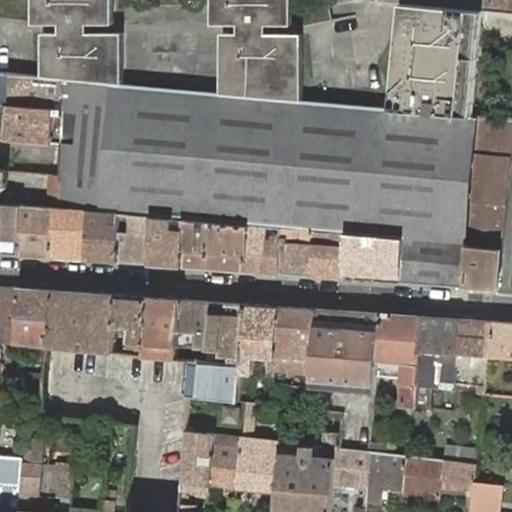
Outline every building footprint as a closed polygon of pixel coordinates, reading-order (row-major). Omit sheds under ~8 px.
[(34,0),(35,24),(60,24),(60,27),(60,32),(44,32),(44,77),(62,78),(124,85),(123,32),(89,32),(89,28),(89,24),(113,24),(113,0),(34,0)] [(212,0),(213,24),(239,24),(239,28),(239,33),(223,32),(222,94),(304,101),(303,33),(268,33),(268,28),(268,24),(293,24),(292,0),(212,0)] [(511,0),(410,0),(411,1),(485,9),(511,11),(511,0)] [(411,1),(406,1),(404,16),(395,109),(475,115),(483,23),(485,9),(411,1)] [(44,77),(10,73),(7,105),(10,106),(62,110),(62,78),(44,77)] [(222,94),(124,85),(62,78),(62,110),(62,115),(62,144),(62,155),(62,175),(61,208),(88,210),(104,212),(104,208),(274,223),(406,235),(405,237),(402,281),(466,286),(469,245),(503,249),(511,149),(511,118),(478,116),(475,115),(395,109),(304,101),(222,94)] [(62,115),(62,110),(10,106),(7,139),(51,142),(54,115),(62,115)] [(0,169),(0,190),(6,190),(9,187),(9,171),(0,169)] [(62,175),(49,174),(48,208),(57,208),(57,207),(61,208),(62,175)] [(24,206),(0,204),(0,252),(20,254),(24,206)] [(55,257),(57,208),(48,208),(24,206),(20,254),(55,257)] [(85,259),(88,210),(61,208),(57,207),(57,208),(55,257),(85,259)] [(121,213),(104,212),(88,210),(85,259),(119,261),(121,213)] [(151,264),(153,215),(121,213),(119,261),(151,264)] [(183,266),(184,219),(153,215),(151,264),(183,266)] [(249,270),(250,225),(184,219),(183,266),(249,270)] [(281,273),(283,227),(250,225),(249,270),(281,273)] [(314,275),(316,229),(283,227),(281,273),(314,275)] [(314,275),(347,278),(349,232),(316,229),(314,275)] [(347,278),(402,281),(405,237),(349,232),(347,278)] [(499,287),(503,249),(469,245),(466,286),(498,288),(499,287)] [(20,287),(0,285),(0,340),(17,342),(20,287)] [(17,342),(50,345),(54,289),(20,287),(17,342)] [(54,289),(50,345),(59,346),(115,352),(117,325),(118,294),(54,289)] [(150,296),(118,294),(117,325),(136,326),(135,344),(147,345),(150,296)] [(147,345),(147,355),(179,358),(183,299),(150,296),(147,345)] [(183,299),(179,358),(189,358),(190,346),(211,348),(214,301),(183,299)] [(211,348),(211,360),(244,364),(246,303),(214,301),(211,348)] [(244,364),(242,382),(254,383),(257,365),(275,368),(279,305),(246,303),(244,364)] [(279,305),(275,368),(312,373),(316,308),(279,305)] [(335,388),(376,391),(377,373),(383,313),(316,308),(312,373),(311,385),(335,388)] [(422,315),(383,313),(377,373),(404,375),(402,396),(417,398),(418,384),(422,315)] [(417,398),(416,404),(426,405),(428,386),(456,389),(458,362),(461,318),(422,315),(418,384),(417,398)] [(480,392),(485,393),(490,354),(494,320),(461,318),(458,362),(471,363),(472,354),(476,354),(475,366),(466,365),(465,383),(480,385),(480,392)] [(511,321),(494,320),(490,354),(511,356),(511,321)] [(511,356),(490,354),(485,393),(511,395),(511,356)] [(211,360),(194,359),(193,373),(191,394),(234,399),(240,400),(242,382),(244,364),(211,360)] [(44,397),(46,372),(30,371),(28,396),(44,397)] [(273,404),(287,406),(296,406),(298,385),(274,383),(273,404)] [(244,436),(252,437),(258,402),(249,400),(244,436)] [(241,422),(242,403),(221,403),(221,422),(241,422)] [(211,484),(216,433),(188,429),(184,481),(211,484)] [(211,485),(239,488),(239,487),(244,436),(216,433),(211,484),(211,485)] [(310,511),(332,511),(334,484),(337,446),(341,447),(343,434),(327,433),(326,445),(306,443),(305,454),(282,451),(279,491),(277,508),(310,511)] [(24,474),(20,511),(70,511),(71,505),(74,479),(75,461),(61,460),(58,497),(63,498),(61,511),(29,511),(31,495),(40,496),(46,437),(27,435),(26,457),(24,474)] [(252,437),(244,436),(239,487),(279,491),(282,451),(284,440),(252,437)] [(284,440),(282,451),(305,454),(306,443),(284,440)] [(479,446),(446,442),(445,459),(477,463),(479,446)] [(369,488),(372,451),(370,450),(341,447),(337,446),(334,484),(369,488)] [(385,489),(404,491),(407,454),(372,451),(369,488),(368,500),(384,501),(385,489)] [(0,511),(20,511),(24,474),(26,457),(0,454),(0,511)] [(442,486),(445,459),(413,455),(407,454),(404,491),(440,496),(442,486)] [(442,486),(474,491),(475,481),(477,463),(445,459),(442,486)] [(474,491),(471,511),(499,511),(502,494),(511,494),(511,486),(475,481),(474,491)] [(107,499),(105,511),(116,511),(117,500),(107,499)] [(412,511),(413,504),(402,503),(401,511),(412,511)]
